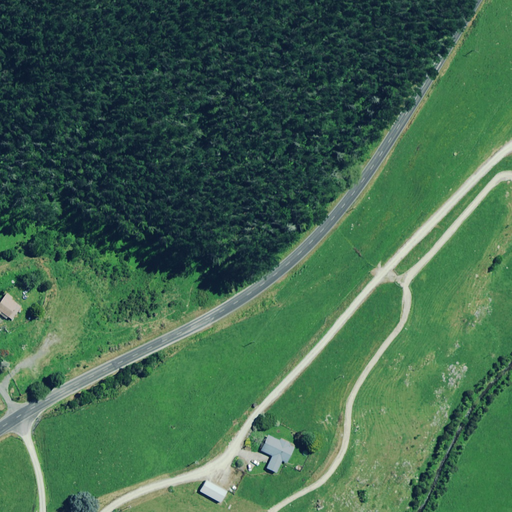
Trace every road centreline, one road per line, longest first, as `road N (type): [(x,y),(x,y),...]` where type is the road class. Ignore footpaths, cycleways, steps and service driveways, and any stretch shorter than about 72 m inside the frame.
road 1 (unclassified): [(0,429),(280,270),(373,164),(476,0)]
road 2 (track): [(230,453),(383,272),(511,145)]
road 3 (track): [(271,511),(336,465),(352,395),(405,312),(406,286),(383,272)]
road 4 (track): [(401,282),(492,181),(511,176)]
